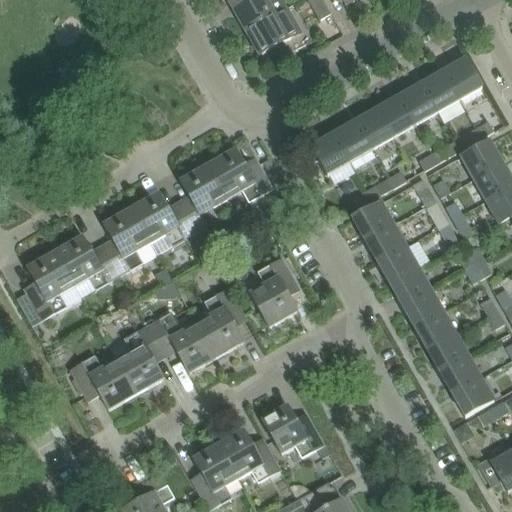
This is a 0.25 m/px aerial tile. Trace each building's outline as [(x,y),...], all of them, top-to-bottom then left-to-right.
[(227,1),(232,11),(251,0),(227,0),(228,1),(227,1)] [(251,0),(232,11),(238,21),(239,21),(246,34),(248,33),(274,18),(288,10),(282,0),(251,0)] [(306,0),(320,23),(331,17),(321,0),(306,0)] [(341,0),(346,8),(349,7),(349,6),(358,0),(341,0)] [(288,10),(274,18),(246,34),(258,55),(257,55),(259,58),(301,34),(288,10)] [(460,103),(465,100),(482,91),(466,62),(444,74),(460,103)] [(444,74),(422,87),(438,116),(460,103),(444,74)] [(416,128),(438,116),(422,87),(399,99),(416,128)] [(399,99),(377,112),(394,141),(416,128),(399,99)] [(372,153),(394,141),(377,112),(355,124),(372,153)] [(355,124),(333,137),(350,166),(372,153),(355,124)] [(489,125),(476,132),(482,141),(494,134),(489,125)] [(471,135),(463,139),(469,149),(477,144),(482,141),(476,132),(471,135)] [(333,137),(311,149),(328,178),(329,178),(335,187),(355,176),(350,166),(333,137)] [(471,178),(473,182),(502,166),(490,144),(461,160),(471,178)] [(432,157),(438,166),(451,159),(445,149),(432,157)] [(235,152),(208,168),(228,203),(243,194),(250,205),(273,192),(258,166),(247,172),(235,152)] [(425,174),(438,166),(432,157),(419,164),(425,174)] [(264,165),(272,180),(278,177),(269,162),(264,165)] [(511,189),(511,183),(502,166),(473,182),(486,204),(511,189)] [(192,204),(181,210),(196,235),(219,222),(213,211),(228,203),(208,168),(180,184),(192,204)] [(401,174),(388,182),(394,192),(407,184),(401,174)] [(381,199),(394,192),(388,182),(375,189),(381,199)] [(441,201),(451,196),(443,183),(434,188),(441,201)] [(499,227),(511,220),(511,219),(511,189),(486,204),(499,227)] [(428,191),(419,196),(427,210),(436,204),(428,191)] [(366,194),(353,202),(359,212),(372,204),(366,194)] [(184,242),(196,235),(181,210),(170,216),(167,210),(159,196),(131,212),(151,246),(167,237),(173,249),(184,242)] [(446,210),(452,221),(462,215),(456,205),(446,210)] [(352,222),(365,244),(393,227),(391,223),(381,206),(352,222)] [(143,266),(136,254),(151,246),(131,212),(104,227),(115,248),(105,254),(120,280),(143,266)] [(432,219),(441,236),(451,230),(441,213),(432,219)] [(461,236),(470,231),(462,215),(452,221),(461,236)] [(365,244),(377,266),(406,249),(393,227),(365,244)] [(451,230),(441,236),(446,244),(456,239),(451,230)] [(83,240),(55,255),(75,290),(90,281),(97,293),(120,280),(105,254),(94,260),(83,240)] [(377,266),(390,288),(419,271),(406,249),(377,266)] [(478,250),(469,256),(476,268),(485,263),(478,250)] [(28,298),(18,303),(32,329),(42,324),(53,318),(54,317),(66,310),(82,301),(75,290),(55,255),(28,271),(35,285),(36,286),(39,291),(28,298)] [(466,274),(476,268),(469,256),(459,261),(466,274)] [(250,297),(260,313),(269,331),(297,315),(286,295),(297,288),(282,262),(258,276),(265,288),(250,297)] [(492,276),(485,263),(476,268),(483,281),(492,276)] [(483,281),(476,268),(466,274),(474,286),(483,281)] [(390,288),(402,310),(431,293),(419,271),(390,288)] [(503,311),(511,305),(511,304),(505,292),(496,298),(503,311)] [(197,327),(217,361),(244,345),(233,325),(244,319),(230,293),(205,307),(212,319),(197,327)] [(415,332),(444,315),(431,293),(402,310),(415,332)] [(481,306),(489,319),(498,314),(491,301),(481,306)] [(511,322),(511,305),(503,311),(511,324),(511,322)] [(505,326),(498,314),(489,319),(496,332),(505,326)] [(415,332),(428,354),(457,337),(444,315),(415,332)] [(171,318),(149,330),(163,356),(174,350),(189,377),(217,361),(197,327),(181,336),(171,318)] [(117,363),(136,398),(164,382),(153,362),(163,356),(149,330),(126,343),(132,354),(117,363)] [(428,354),(440,376),(469,359),(457,337),(428,354)] [(440,376),(453,398),(482,381),(469,359),(440,376)] [(95,360),(88,364),(71,374),(86,400),(97,393),(109,413),(136,398),(117,363),(102,372),(95,360)] [(495,403),(482,381),(453,398),(465,420),(482,410),(495,403)] [(503,405),(490,413),(496,422),(508,415),(503,405)] [(299,428),(287,408),(262,423),(272,440),(282,457),(295,450),(301,461),(324,448),(309,422),(299,428)] [(483,429),(496,422),(490,413),(477,420),(483,429)] [(244,433),(218,448),(238,482),(251,475),(257,486),(280,472),(266,447),(255,453),(244,433)] [(224,490),(238,482),(218,448),(194,462),(205,482),(195,488),(208,511),(212,511),(231,501),(224,490)] [(508,495),(511,493),(511,454),(491,467),(508,495)] [(126,511),(164,511),(162,508),(173,501),(160,478),(134,492),(141,504),(126,511)] [(347,511),(342,502),(338,504),(334,495),(336,494),(333,490),(331,491),(328,486),(283,511),(347,511)]
